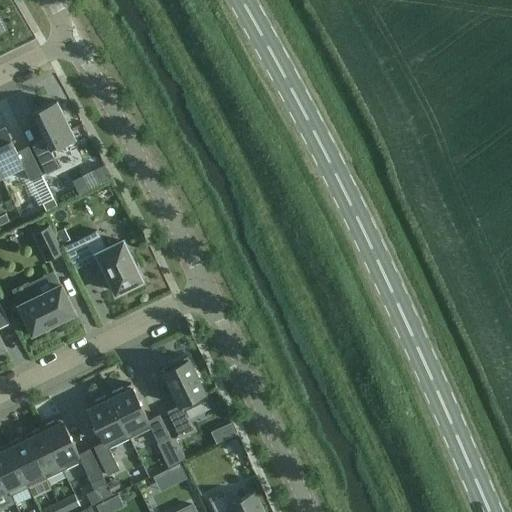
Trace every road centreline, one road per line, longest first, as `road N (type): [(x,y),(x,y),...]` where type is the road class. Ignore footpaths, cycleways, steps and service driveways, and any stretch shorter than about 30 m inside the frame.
road 1 (secondary): [(488,511),(360,215),(236,0)]
road 2 (residential): [(204,293),(85,62),(65,42)]
road 3 (residential): [(306,511),(204,293)]
road 4 (residential): [(0,392),(204,293)]
